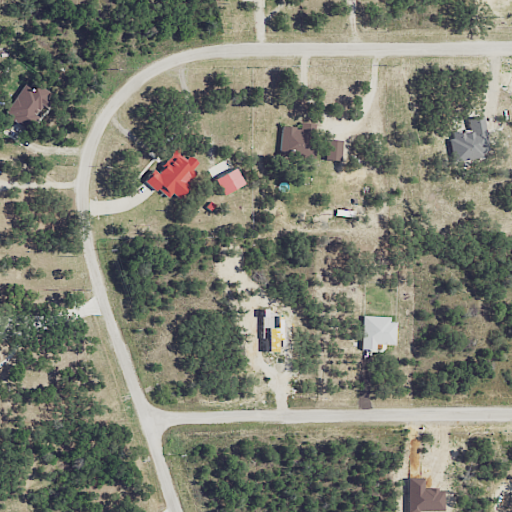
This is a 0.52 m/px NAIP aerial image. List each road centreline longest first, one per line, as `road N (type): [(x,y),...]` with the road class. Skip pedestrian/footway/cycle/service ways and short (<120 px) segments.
road 1 (residential): [(176,511),(87,240),(83,185),(96,130),(150,72),(189,56),(511,48)]
road 2 (residential): [(146,418),(511,416)]
